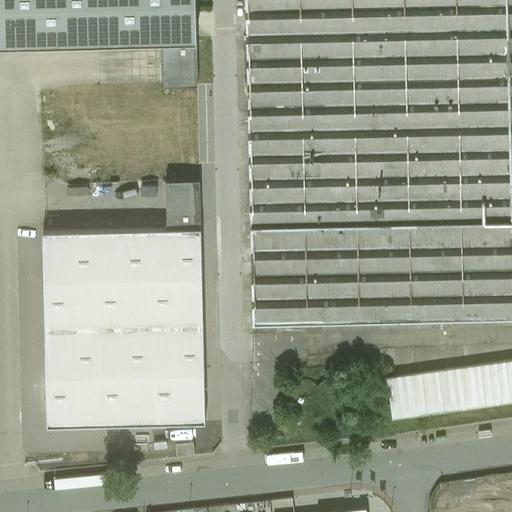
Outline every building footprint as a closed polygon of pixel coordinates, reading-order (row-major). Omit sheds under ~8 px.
[(0,0),(0,42),(162,39),(197,38),(195,0),(0,0)] [(246,0),(254,324),(511,317),(511,126),(506,126),(503,0),(246,0)] [(511,0),(503,0),(506,126),(511,126),(511,0)] [(197,38),(162,39),(164,86),(198,85),(197,38)] [(200,180),(166,181),(167,228),(201,228),(200,180)] [(167,228),(43,231),(47,425),(205,422),(201,228),(167,228)] [(511,360),(465,367),(470,407),(511,401),(511,360)] [(465,367),(387,378),(392,418),(470,407),(465,367)] [(42,397),(25,398),(28,461),(44,460),(44,449),(46,449),(45,426),(44,426),(42,397)] [(511,511),(511,496),(484,501),(485,511),(511,511)] [(276,511),(295,511),(296,497),(276,497),(276,511)]
